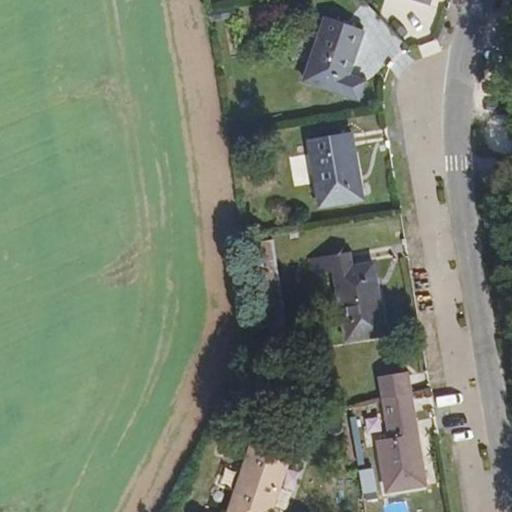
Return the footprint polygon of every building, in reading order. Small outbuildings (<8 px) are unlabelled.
[(316,12),(295,77),(353,95),(358,78),(342,72),(355,25),(316,12)] [(311,142),(323,209),(365,202),(354,136),(311,142)] [(328,273),(335,314),(378,308),(371,266),(350,268),(348,255),(306,262),(308,277),(328,273)] [(378,308),(335,314),(338,338),(382,332),(378,308)] [(378,379),(381,400),(407,396),(403,375),(378,379)] [(407,396),(381,400),(386,436),(372,438),(382,496),(422,490),(407,396)] [(275,511),(279,502),(293,457),(290,457),(277,452),(279,445),(257,437),(233,511),(275,511)] [(292,449),(279,445),(277,452),(290,457),(292,449)] [(279,502),(275,511),(289,511),(292,507),(279,502)]
